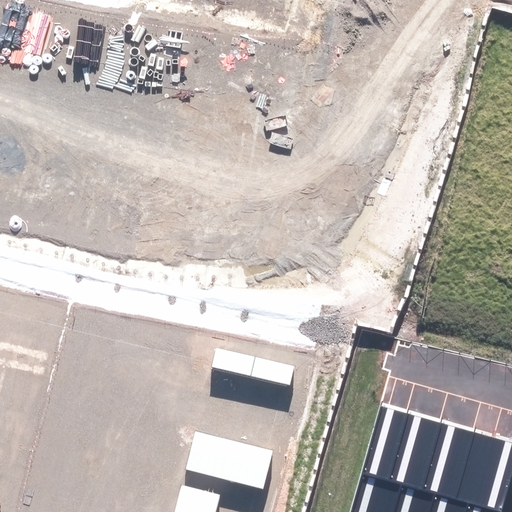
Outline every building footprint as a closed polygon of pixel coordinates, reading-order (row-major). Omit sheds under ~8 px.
[(0,234),(0,326),(32,338),(61,258),(27,246),(14,285),(0,280),(0,269),(11,239),(0,234)] [(417,412),(383,402),(362,473),(396,483),(417,412)] [(451,422),(417,412),(396,483),(431,493),(451,422)] [(486,432),(451,422),(431,493),(465,503),(486,432)] [(499,511),(511,470),(511,439),(486,432),(465,503),(497,511),(499,511)] [(387,511),(396,483),(362,473),(350,511),(387,511)] [(425,511),(431,493),(396,483),(387,511),(425,511)] [(462,511),(465,503),(431,493),(425,511),(462,511)] [(497,511),(465,503),(462,511),(497,511)]
